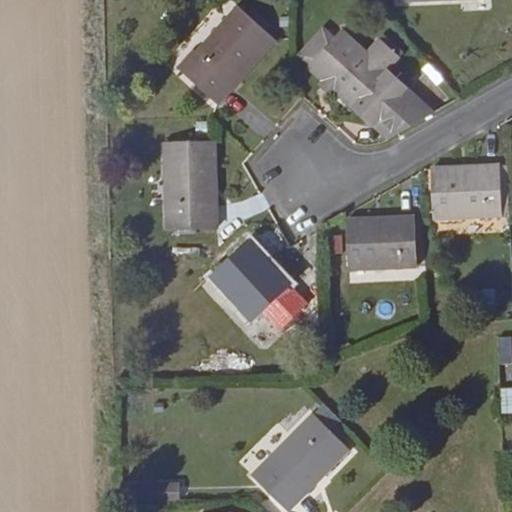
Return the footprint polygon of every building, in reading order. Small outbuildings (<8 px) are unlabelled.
[(389,0),(390,9),(451,6),(451,0),(389,0)] [(186,95),(208,115),(223,99),(220,96),(239,75),(243,79),(266,53),(229,20),(188,66),(200,77),(186,95)] [(366,132),(383,147),(419,126),(390,102),(395,98),(374,80),(387,65),(369,50),(358,64),(331,42),(299,79),(326,102),(329,99),(349,117),(347,119),(364,134),(366,132)] [(177,243),(206,242),(207,218),(202,218),(201,191),(206,190),(204,157),(155,159),(158,219),(174,219),(177,243)] [(495,223),(494,173),(460,174),(461,179),(443,180),(443,175),(427,176),(429,225),(495,223)] [(506,223),(503,173),(494,173),(495,223),(506,223)] [(346,279),(412,275),(411,226),(377,228),(377,232),(359,233),(359,229),(344,230),(346,279)] [(261,322),(279,340),(300,317),(282,300),(280,302),(260,283),(264,280),(240,257),(204,293),(249,335),(261,322)] [(264,501),(274,511),(295,511),(302,505),(301,503),(319,483),(323,487),(346,462),(310,428),(268,473),(279,483),(264,501)] [(182,484),(163,484),(162,500),(181,501),(182,484)]
